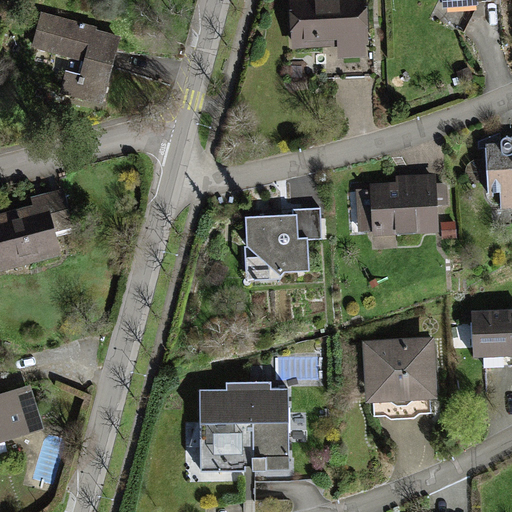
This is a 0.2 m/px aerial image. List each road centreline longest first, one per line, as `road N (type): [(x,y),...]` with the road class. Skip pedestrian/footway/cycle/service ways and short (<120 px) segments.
road 1 (residential): [(169,181),(333,153),(511,94)]
road 2 (residential): [(81,511),(169,181)]
road 3 (residential): [(334,511),(511,434)]
road 4 (residential): [(178,139),(157,136),(0,171)]
road 5 (residential): [(178,139),(214,0)]
